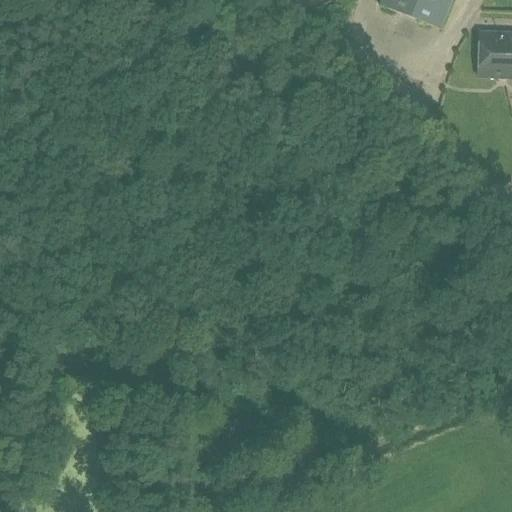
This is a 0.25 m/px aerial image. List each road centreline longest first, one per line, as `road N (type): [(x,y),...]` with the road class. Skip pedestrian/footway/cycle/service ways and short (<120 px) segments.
road 1 (track): [(135,0),(355,137),(422,241),(511,305)]
road 2 (unclassified): [(388,103),(240,0)]
road 3 (unclassified): [(511,219),(388,103)]
road 4 (unclassified): [(388,103),(446,39),(466,0)]
